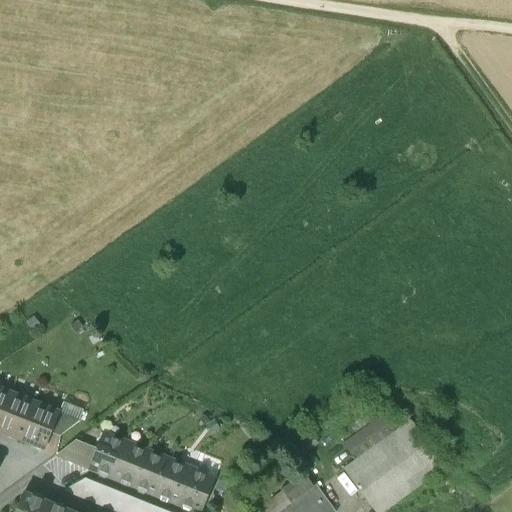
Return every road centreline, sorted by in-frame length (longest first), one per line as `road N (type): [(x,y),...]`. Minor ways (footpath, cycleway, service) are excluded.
road 1 (track): [(286,0),(433,22)]
road 2 (track): [(433,22),(511,134)]
